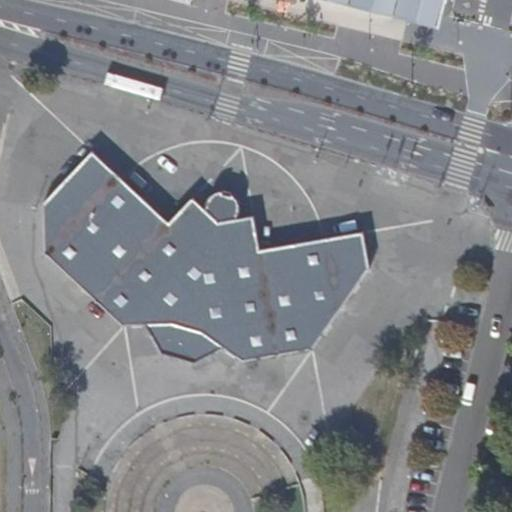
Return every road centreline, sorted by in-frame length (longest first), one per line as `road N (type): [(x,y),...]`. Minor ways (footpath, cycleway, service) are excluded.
road 1 (primary): [(0,40),(511,188)]
road 2 (primary): [(475,131),(0,5)]
road 3 (residential): [(511,265),(450,511)]
road 4 (residential): [(0,320),(38,419),(36,511)]
